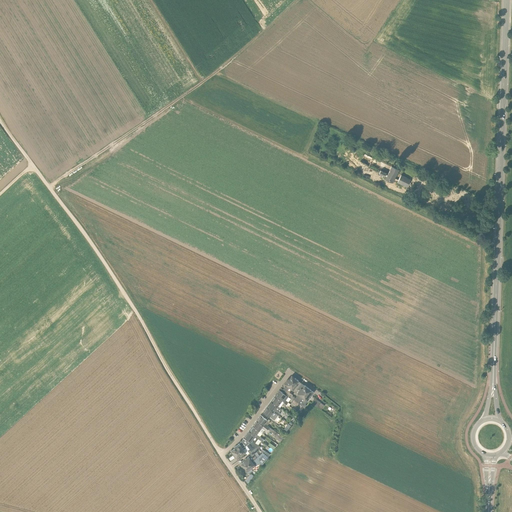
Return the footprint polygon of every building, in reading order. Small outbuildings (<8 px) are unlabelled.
[(398,183),(397,185),(402,188),(403,186),(407,188),(408,184),(409,182),(411,179),(401,175),(398,180),(395,178),(399,170),(391,166),(387,175),(386,174),(386,173),(381,170),(380,171),(379,174),(384,177),(385,176),(386,177),(385,179),(393,183),(394,181),(396,182),(397,182),(397,183),(398,183)] [(283,390),(284,391),(295,378),(292,375),(288,380),(287,380),(284,383),(288,386),(286,388),(285,387),(283,390)] [(284,392),(289,396),(291,397),(298,387),(296,386),(297,385),(296,384),(298,381),(295,378),(284,391),(284,392)] [(291,397),(297,402),(308,387),(304,385),(302,388),(301,387),(300,389),(298,387),(291,397)] [(304,407),(306,405),(305,404),(308,401),(306,400),(309,394),(311,395),(313,392),(308,387),(297,402),(302,406),(304,407)] [(275,395),(287,404),(288,402),(286,400),(289,396),(284,392),(283,393),(279,390),(275,395)] [(285,407),(287,404),(275,395),(271,401),(278,406),(280,408),(282,405),(285,407)] [(317,407),(322,410),(325,406),(320,402),(315,398),(311,403),(317,407)] [(267,406),(279,415),(281,414),(280,413),(282,409),(280,408),(278,406),(271,401),(267,406)] [(275,421),(279,415),(267,406),(263,412),(275,421)] [(283,432),(281,435),(273,430),(270,427),(268,425),(270,422),(267,421),(268,420),(261,415),(257,420),(268,429),(273,433),(282,439),(283,437),(285,434),(283,432)] [(262,428),(266,431),(268,429),(257,420),(252,426),(260,431),(262,428)] [(248,431),(258,439),(260,440),(261,440),(262,442),(264,440),(257,434),(260,431),(252,426),(248,431)] [(246,440),(250,443),(256,447),(258,445),(261,440),(260,440),(258,439),(248,431),(244,437),(247,439),(246,440)] [(271,435),(280,442),(282,439),(273,433),(271,435)] [(231,451),(233,454),(250,443),(246,440),(243,438),(239,443),(234,447),(235,448),(231,451)] [(236,457),(241,454),(242,455),(246,453),(243,449),(245,448),(246,449),(249,447),(250,449),(247,450),(249,453),(251,451),(256,447),(250,443),(233,454),(236,457)] [(243,467),(256,457),(254,454),(259,450),(256,447),(251,451),(249,453),(251,455),(249,456),(248,456),(243,460),(244,461),(240,463),(243,467)] [(260,462),(262,466),(268,457),(263,453),(256,457),(243,467),(245,470),(246,472),(250,469),(255,466),(258,463),(260,462)]
